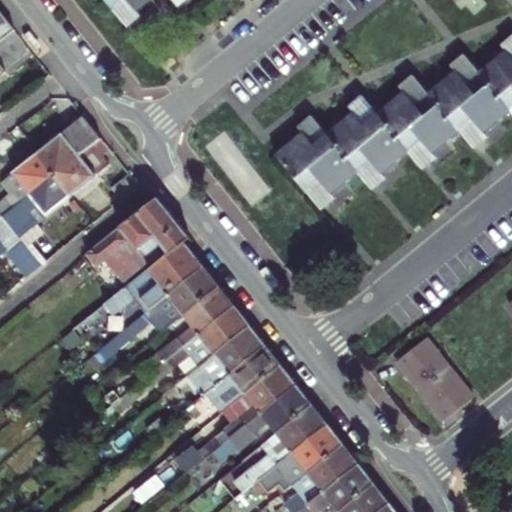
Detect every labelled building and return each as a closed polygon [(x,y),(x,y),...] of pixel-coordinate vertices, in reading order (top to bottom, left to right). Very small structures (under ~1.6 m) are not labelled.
[(102,0),(109,8),(119,0),(102,0)] [(119,0),(109,8),(119,21),(145,0),(119,0)] [(0,41),(15,29),(0,9),(0,41)] [(15,29),(0,41),(0,76),(8,71),(6,67),(31,48),(15,29)] [(487,86),(511,65),(511,52),(507,47),(475,72),(466,60),(462,64),(483,89),(487,86)] [(449,118),(483,89),(462,64),(426,91),(438,105),(449,118)] [(483,89),(449,118),(414,147),(406,153),(416,164),(457,131),(467,143),(507,111),(511,116),(511,65),(487,86),(483,89)] [(417,80),(382,109),(402,133),(414,147),(449,118),(438,105),(426,91),(417,80)] [(363,101),(336,122),(357,147),(377,171),(404,149),(406,153),(414,147),(402,133),(382,109),(375,115),(363,101)] [(84,115),(38,151),(57,175),(102,138),(84,115)] [(313,120),(289,139),(312,166),(331,190),(355,170),(364,181),(377,171),(357,147),(336,122),(324,132),(313,120)] [(57,175),(73,195),(111,164),(101,151),(108,145),(102,138),(57,175)] [(314,203),(331,190),(312,166),(289,139),(272,153),(294,179),(314,203)] [(13,192),(0,202),(0,211),(4,217),(57,175),(38,151),(3,180),(13,192)] [(112,186),(121,196),(138,182),(130,172),(112,186)] [(4,217),(17,234),(20,237),(48,214),(73,195),(57,175),(4,217)] [(71,265),(82,278),(116,253),(128,269),(146,256),(154,266),(186,241),(190,237),(158,196),(152,200),(106,237),(71,265)] [(41,263),(20,237),(17,234),(4,217),(0,220),(0,253),(10,245),(31,272),(41,263)] [(147,313),(155,306),(205,266),(186,241),(154,266),(104,306),(82,324),(93,337),(139,301),(147,313)] [(205,266),(155,306),(164,317),(180,305),(186,313),(221,286),(205,266)] [(221,286),(186,313),(194,324),(160,352),(167,361),(235,304),(221,286)] [(235,304),(167,361),(134,387),(139,394),(208,341),(217,352),(251,324),(235,304)] [(210,376),(216,385),(267,344),(251,324),(217,352),(226,364),(210,376)] [(267,344),(216,385),(208,393),(224,413),(249,393),(283,365),(267,344)] [(402,369),(422,393),(452,370),(432,344),(402,369)] [(283,365),(249,393),(256,403),(225,429),(231,437),(297,383),(283,365)] [(201,366),(189,374),(196,383),(208,374),(201,366)] [(474,397),(452,370),(422,393),(445,421),(474,397)] [(297,383),(231,437),(241,450),(257,437),(254,432),(270,420),(279,432),(313,404),(297,383)] [(313,404),(279,432),(262,446),(269,455),(236,483),(243,493),(279,464),(328,423),(313,404)] [(328,423),(279,464),(295,483),(344,443),(329,424),(328,423)] [(344,443),(295,483),(311,503),(360,463),(344,443)] [(376,483),(360,463),(311,503),(299,511),(317,511),(332,500),(340,511),(376,483)] [(376,483),(340,511),(378,511),(391,502),(376,483)] [(398,511),(391,502),(378,511),(398,511)]
